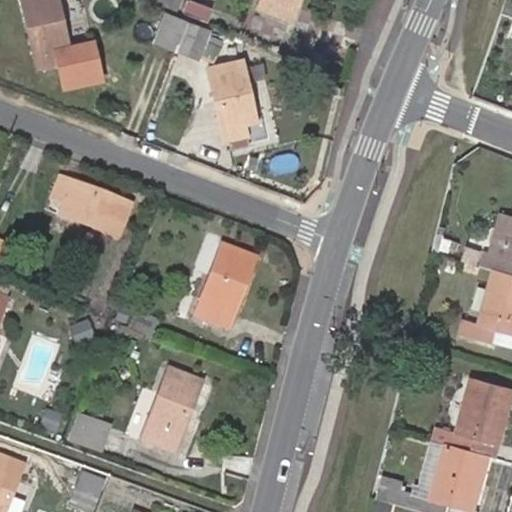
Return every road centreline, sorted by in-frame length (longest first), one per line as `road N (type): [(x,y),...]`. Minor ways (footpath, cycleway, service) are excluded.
road 1 (residential): [(0,102),(337,242)]
road 2 (secondary): [(337,242),(267,511)]
road 3 (secondary): [(392,87),(337,242)]
road 4 (residential): [(392,87),(511,130)]
